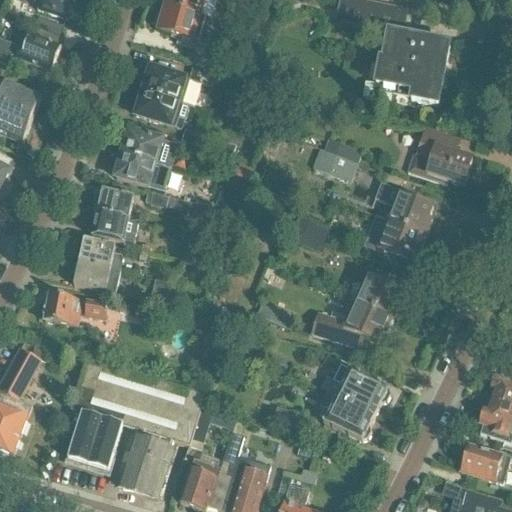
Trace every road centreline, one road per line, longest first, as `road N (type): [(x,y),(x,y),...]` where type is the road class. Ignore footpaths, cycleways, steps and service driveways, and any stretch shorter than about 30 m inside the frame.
road 1 (residential): [(0,298),(84,111),(120,0)]
road 2 (residential): [(390,511),(511,256)]
